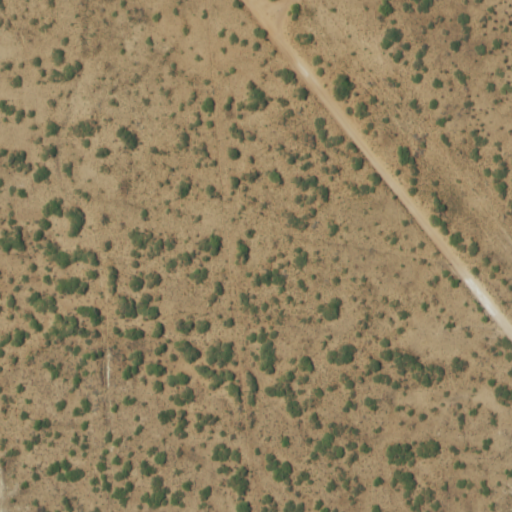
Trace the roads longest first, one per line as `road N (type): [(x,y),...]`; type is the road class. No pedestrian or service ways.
road 1 (residential): [(511,336),(242,0)]
road 2 (residential): [(89,181),(87,0)]
